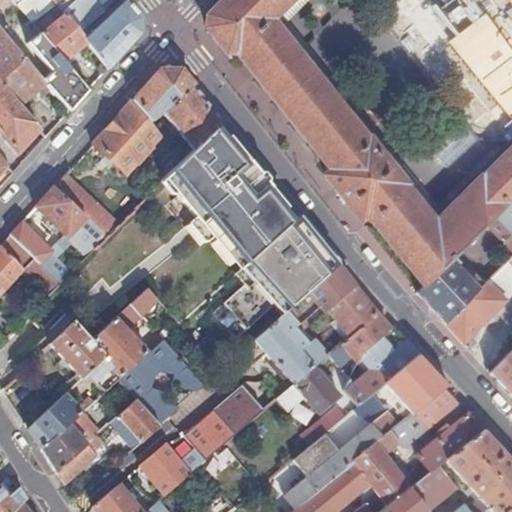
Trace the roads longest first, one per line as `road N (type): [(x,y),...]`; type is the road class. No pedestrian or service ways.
road 1 (unclassified): [(172,31),(394,308),(511,437)]
road 2 (unclassified): [(0,217),(172,31)]
